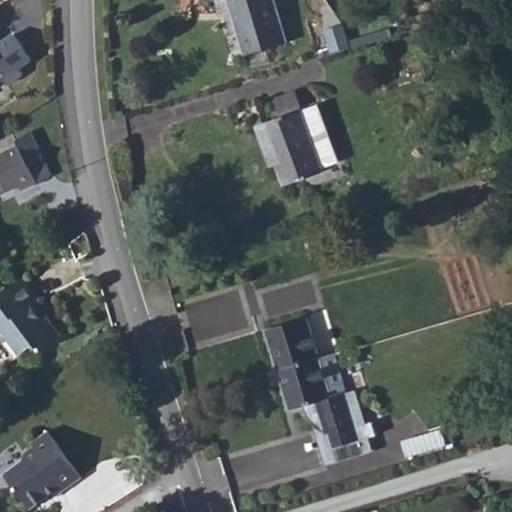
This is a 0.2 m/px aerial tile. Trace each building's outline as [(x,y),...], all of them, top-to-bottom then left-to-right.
[(276,0),(233,0),(246,46),(286,34),(276,0)] [(0,37),(0,84),(12,76),(16,82),(32,71),(28,65),(40,57),(23,32),(5,45),(0,37)] [(317,97),(261,113),(282,182),(321,170),(317,158),(333,153),(317,97)] [(0,163),(0,183),(6,199),(26,190),(28,195),(44,188),(37,171),(52,165),(49,160),(40,138),(25,145),(28,151),(0,163)] [(45,313),(28,288),(0,307),(0,342),(8,355),(14,350),(26,367),(42,355),(48,363),(69,348),(54,328),(51,330),(41,316),(45,313)] [(266,329),(278,369),(319,357),(307,317),(266,329)] [(332,354),(319,357),(330,398),(343,394),(332,354)] [(330,398),(319,357),(278,369),(291,410),(303,406),(304,408),(305,413),(307,418),(310,422),(314,426),(317,430),(322,432),(325,435),(328,447),(355,439),(343,394),(330,398)] [(372,434),(368,421),(355,425),(359,438),(372,434)] [(409,453),(447,444),(444,429),(405,438),(409,453)] [(87,476),(55,430),(39,440),(42,444),(27,453),(30,458),(11,472),(34,506),(53,493),(63,487),(65,490),(87,476)] [(56,497),(65,490),(63,487),(53,493),(56,497)]
